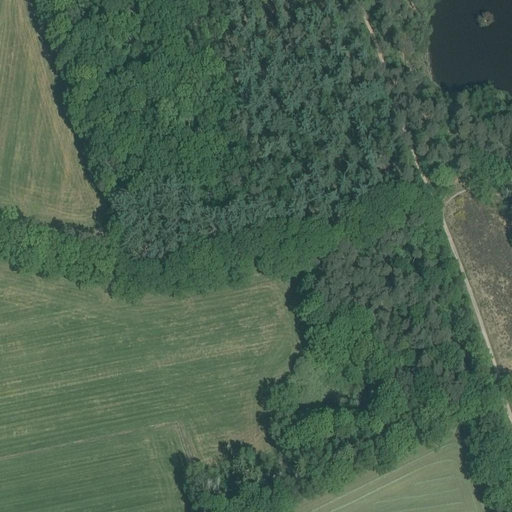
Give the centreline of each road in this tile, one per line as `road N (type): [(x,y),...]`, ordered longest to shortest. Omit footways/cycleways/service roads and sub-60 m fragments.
road 1 (track): [(511,418),(430,203)]
road 2 (track): [(430,203),(354,0)]
